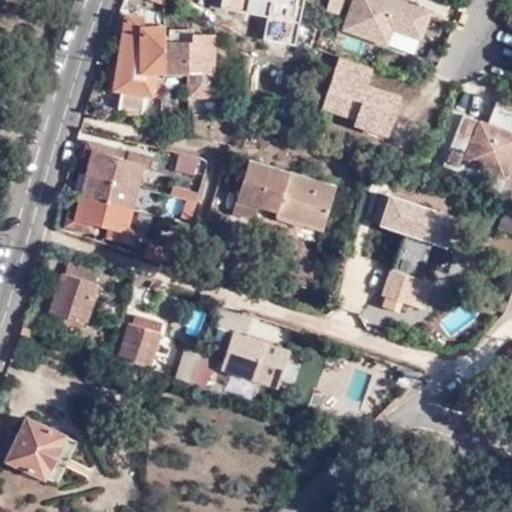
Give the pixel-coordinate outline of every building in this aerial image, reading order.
[(191,8),(218,19),(225,0),(186,0),(186,1),(193,3),(191,8)] [(331,0),(328,10),(346,16),(341,31),(388,48),(394,31),(424,42),(434,11),(402,0),(331,0)] [(116,110),(138,115),(143,96),(150,98),(155,76),(187,77),(187,100),(213,100),(213,39),(191,39),(192,33),(167,34),(167,39),(162,39),(163,28),(140,27),(142,18),(124,16),(112,91),(119,93),(116,110)] [(374,67),(339,56),(321,110),(354,121),(352,128),(389,141),(403,95),(369,85),(374,67)] [(508,181),(511,169),(511,111),(497,106),(489,124),(462,114),(441,168),(477,182),(481,172),(508,181)] [(0,125),(0,142),(12,146),(17,130),(0,125)] [(105,237),(128,243),(132,231),(123,229),(139,171),(147,173),(151,159),(126,152),(123,161),(108,157),(111,149),(84,142),(79,156),(88,159),(72,213),(65,211),(61,225),(87,234),(90,225),(107,230),(105,237)] [(274,221),(320,237),(334,195),(248,166),(231,217),(252,224),(256,212),(275,218),(274,221)] [(423,245),(431,248),(435,235),(445,238),(453,213),(406,197),(404,205),(379,197),(369,226),(387,232),(391,219),(404,223),(380,297),(419,311),(429,285),(412,279),(423,245)] [(439,251),(445,238),(435,235),(431,248),(439,251)] [(161,263),(189,272),(194,259),(167,249),(149,243),(144,257),(161,263)] [(97,287),(94,286),(99,271),(71,262),(50,325),(81,335),(97,287)] [(120,353),(149,363),(162,323),(135,314),(132,325),(130,324),(120,353)] [(240,375),(252,379),(263,346),(264,343),(244,337),(246,332),(227,325),(224,332),(230,334),(218,369),(222,371),(220,377),(237,383),(240,375)] [(32,330),(23,327),(20,334),(30,337),(32,330)] [(276,351),(263,346),(252,379),(263,383),(276,351)] [(511,366),(511,357),(501,354),(472,376),(501,385),(509,365),(511,366)] [(180,380),(190,383),(197,360),(188,357),(180,380)] [(393,383),(372,374),(364,397),(384,404),(393,383)] [(454,408),(479,416),(485,397),(459,389),(454,408)] [(18,432),(8,453),(7,455),(57,478),(77,437),(27,414),(18,432)] [(1,450),(8,453),(18,432),(12,429),(1,450)]
